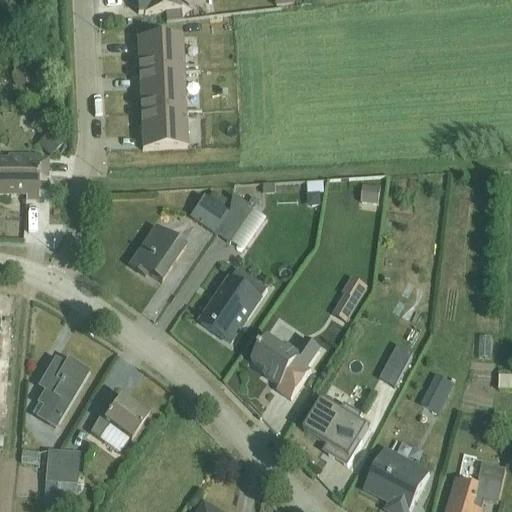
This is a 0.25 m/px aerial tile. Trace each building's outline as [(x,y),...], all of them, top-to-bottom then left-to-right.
[(136,0),(136,1),(134,3),(135,10),(137,12),(138,17),(144,16),(144,17),(164,15),(180,13),(178,0),(136,0)] [(292,0),(273,0),(275,9),(293,6),(292,0)] [(180,13),(164,15),(165,23),(181,21),(180,13)] [(183,40),(137,42),(138,46),(139,78),(184,76),(183,40)] [(29,63),(13,66),(19,90),(34,86),(29,63)] [(184,76),(139,78),(141,118),(186,116),(184,76)] [(186,116),(141,118),(142,153),(188,151),(186,116)] [(52,137),(40,148),(51,159),(62,148),(52,137)] [(8,163),(0,162),(0,199),(26,200),(26,204),(38,204),(38,183),(47,183),(47,164),(36,164),(36,159),(8,159),(8,163)] [(322,185),(306,186),(307,211),(320,210),(319,197),(323,197),(322,185)] [(366,209),(384,210),(386,188),(367,187),(366,209)] [(203,201),(189,222),(214,239),(228,218),(221,214),(227,205),(213,196),(207,204),(203,201)] [(228,218),(214,239),(229,248),(230,247),(243,255),(265,223),(253,214),(258,206),(251,200),(247,208),(232,199),(228,218)] [(156,232),(130,269),(145,280),(147,277),(162,287),(185,252),(156,232)] [(238,275),(202,328),(231,349),(268,294),(238,275)] [(496,360),(497,336),(485,335),(484,359),(496,360)] [(270,343),(252,368),(267,378),(264,381),(280,392),(277,395),(292,405),(312,375),(308,373),(321,355),(306,344),(297,357),(285,348),(283,352),(270,343)] [(397,350),(379,383),(395,391),(412,359),(397,350)] [(0,405),(6,406),(10,363),(0,362),(0,405)] [(43,411),(36,422),(54,433),(87,376),(68,365),(65,370),(56,364),(39,393),(44,395),(37,407),(43,411)] [(435,380),(421,408),(439,418),(455,390),(435,380)] [(511,380),(499,380),(499,394),(511,394),(511,380)] [(104,413),(90,437),(119,457),(129,444),(130,446),(148,420),(122,401),(110,418),(104,413)] [(323,406),(304,436),(333,453),(329,460),(348,472),(362,449),(359,447),(367,433),(359,428),(363,420),(345,410),(341,417),(323,406)] [(386,454),(365,495),(391,509),(389,511),(412,511),(431,478),(386,454)] [(22,455),(21,468),(39,470),(40,457),(22,455)] [(48,455),(43,511),(47,511),(55,511),(60,456),(48,455)] [(55,511),(64,511),(65,498),(76,498),(79,458),(60,456),(55,511)] [(458,485),(449,511),(483,511),(485,506),(498,509),(506,474),(482,469),(477,491),(458,485)]
